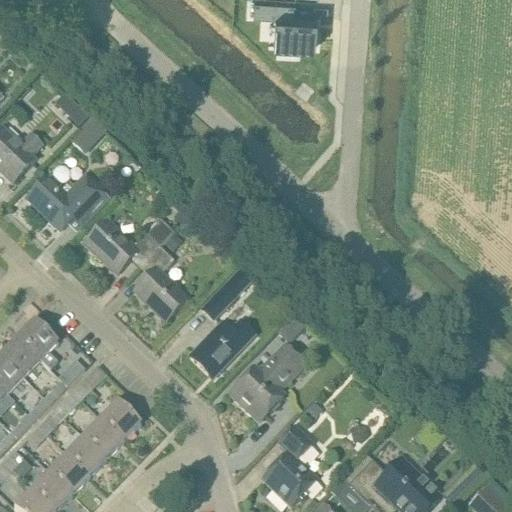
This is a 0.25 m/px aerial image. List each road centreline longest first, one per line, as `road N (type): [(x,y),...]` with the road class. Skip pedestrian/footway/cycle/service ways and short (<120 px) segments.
road 1 (residential): [(329,223),(96,0)]
road 2 (residential): [(205,456),(197,423),(68,295),(19,271)]
road 3 (residential): [(329,223),(511,388)]
road 4 (residential): [(362,0),(349,188),(329,223)]
